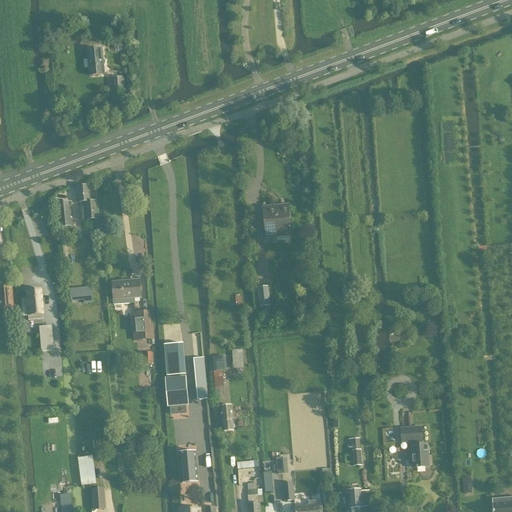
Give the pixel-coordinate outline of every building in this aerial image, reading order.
[(103,49),(87,50),(89,77),(105,75),(103,49)] [(122,78),(112,79),(114,99),(125,98),(124,78),(122,78)] [(89,186),(78,187),(80,205),(85,205),(87,220),(98,219),(97,203),(91,204),(91,202),(89,186)] [(72,227),(69,201),(58,203),(60,228),(72,227)] [(279,208),(263,209),(266,231),(266,238),(281,237),(292,236),(290,214),(289,206),(279,208)] [(140,281),(113,283),(114,300),(113,300),(114,306),(135,304),(135,299),(141,298),(140,281)] [(0,286),(0,299),(12,298),(11,286),(0,286)] [(268,286),(258,287),(260,307),(261,307),(261,313),(270,312),(270,306),(268,286)] [(92,300),(91,287),(69,289),(71,302),(92,300)] [(26,300),(21,300),(22,309),(27,309),(28,321),(42,320),(42,315),(40,290),(25,291),(26,300)] [(0,308),(12,308),(13,308),(12,298),(0,299),(0,308)] [(131,327),(135,327),(136,341),(154,339),(153,325),(151,325),(150,311),(130,313),(131,327)] [(42,341),(40,341),(41,352),(53,351),(51,326),(40,327),(42,341)] [(166,344),(169,375),(188,373),(185,342),(166,344)] [(242,350),(232,351),(234,368),(244,368),(242,350)] [(213,357),(214,372),(222,371),(227,370),(225,356),(213,357)] [(199,401),(207,400),(203,360),(195,361),(199,401)] [(224,387),(222,371),(214,372),(217,397),(224,396),(222,387),(224,387)] [(189,377),(169,379),(172,407),(192,404),(189,377)] [(234,431),(232,406),(222,407),(224,432),(234,431)] [(414,469),(429,468),(428,445),(423,445),(422,428),(402,430),(403,444),(412,443),(413,459),(411,459),(409,461),(410,465),(411,467),(413,467),(414,469)] [(361,450),(352,451),(353,467),(362,466),(361,450)] [(180,455),(182,484),(198,483),(195,453),(180,455)] [(92,456),(78,458),(82,486),(96,484),(92,456)] [(257,495),(257,491),(256,484),(248,484),(249,492),(249,496),(248,496),(249,511),(259,511),(258,495),(257,495)] [(294,484),(284,485),(285,502),(295,501),(294,484)] [(104,489),(92,490),(94,510),(105,509),(104,489)] [(349,489),(350,511),(362,511),(361,489),(349,489)] [(498,504),(492,505),(492,511),(511,511),(511,502),(511,498),(497,499),(498,504)]
